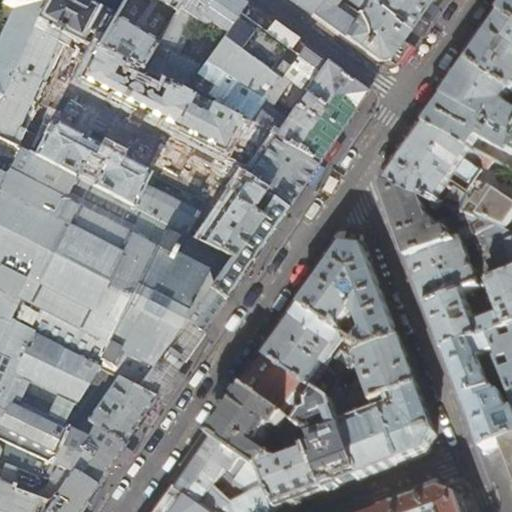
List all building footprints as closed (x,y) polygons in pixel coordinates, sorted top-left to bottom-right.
[(0,0),(0,89),(5,91),(39,19),(48,0),(0,0)] [(85,0),(48,0),(39,19),(72,35),(94,47),(96,48),(115,16),(85,0)] [(123,0),(115,16),(96,48),(134,67),(139,70),(184,0),(123,0)] [(184,0),(139,70),(151,76),(183,92),(245,6),(237,0),(184,0)] [(291,0),(304,9),(312,15),(323,0),(291,0)] [(369,0),(323,0),(312,15),(366,54),(376,62),(389,61),(396,50),(409,32),(369,0)] [(369,0),(409,32),(425,8),(431,0),(369,0)] [(303,48),(245,6),(183,92),(197,99),(214,108),(245,124),(285,72),(303,48)] [(511,20),(505,16),(488,40),(472,65),(511,92),(511,20)] [(72,35),(39,19),(5,91),(3,96),(0,102),(0,139),(73,177),(78,166),(97,175),(91,187),(230,259),(229,260),(245,268),(285,210),(319,161),(260,131),(245,124),(214,108),(207,119),(204,117),(204,116),(191,109),(197,99),(183,92),(151,76),(146,88),(128,78),(134,67),(96,48),(94,47),(78,79),(229,157),(234,146),(254,155),(240,175),(241,176),(239,179),(222,168),(221,165),(168,137),(165,138),(152,163),(164,170),(153,191),(142,185),(147,175),(50,124),(42,140),(23,131),(36,102),(141,158),(153,134),(47,79),(63,44),(67,45),(72,35)] [(319,161),(336,137),(366,94),(328,66),(303,48),(285,72),(245,124),(260,131),(319,161)] [(511,92),(472,65),(459,82),(447,100),(511,133),(511,109),(505,105),(509,99),(511,100),(511,92)] [(0,405),(30,335),(106,375),(135,390),(186,321),(208,289),(229,260),(230,259),(91,187),(73,177),(0,139),(0,102),(3,96),(0,94),(0,405)] [(433,121),(429,127),(475,149),(477,146),(482,139),(511,154),(511,133),(447,100),(435,119),(433,121)] [(467,161),(475,149),(429,127),(413,150),(390,185),(437,205),(438,203),(464,213),(469,199),(470,194),(485,172),(467,161)] [(468,215),(464,213),(438,203),(437,205),(390,185),(385,191),(408,250),(412,260),(497,226),(468,215)] [(473,207),(468,215),(497,226),(412,260),(421,284),(431,308),(465,294),(480,288),(488,285),(486,278),(480,280),(466,246),(487,238),(489,243),(478,247),(482,257),(493,253),(497,265),(486,269),(492,283),(511,275),(511,232),(507,230),(511,222),(511,201),(496,191),(482,213),(473,207)] [(402,343),(366,250),(346,248),(319,287),(304,309),(370,353),(402,343)] [(223,300),(245,268),(229,260),(208,289),(223,300)] [(511,275),(492,283),(488,285),(480,288),(482,293),(491,290),(501,317),(477,328),(465,294),(431,308),(439,330),(448,354),(511,329),(511,275)] [(205,327),(223,300),(208,289),(186,321),(202,332),(205,327)] [(364,356),(370,353),(304,309),(287,334),(270,359),(331,402),(342,386),(343,385),(329,376),(339,361),(353,371),(359,363),(364,356)] [(178,366),(202,332),(186,321),(135,390),(155,401),(178,366)] [(511,329),(448,354),(483,443),(487,453),(506,446),(511,443),(511,329)] [(29,473),(5,464),(0,476),(0,511),(44,511),(61,486),(42,480),(66,431),(68,432),(69,430),(73,423),(78,417),(90,399),(94,392),(106,375),(30,335),(0,405),(0,452),(4,443),(36,458),(29,473)] [(402,343),(370,353),(364,356),(359,363),(376,406),(420,389),(411,366),(402,343)] [(337,405),(331,402),(270,359),(259,375),(248,391),(303,429),(314,435),(329,429),(331,434),(317,439),(320,448),(312,451),(328,494),(337,491),(363,480),(347,433),(345,427),(342,419),(337,405)] [(155,401),(135,390),(106,375),(94,392),(104,398),(98,405),(90,399),(78,417),(122,447),(139,424),(155,401)] [(342,386),(331,402),(337,405),(342,419),(350,416),(353,415),(342,386)] [(420,389),(376,406),(374,407),(376,412),(366,416),(369,424),(347,433),(363,480),(391,469),(430,454),(438,436),(427,407),(420,389)] [(215,439),(231,449),(252,465),(254,466),(266,474),(281,511),(301,504),(328,494),(312,451),(303,429),(248,391),(221,430),(215,439)] [(350,416),(342,419),(345,427),(351,425),(353,421),(350,416)] [(122,447),(78,417),(73,423),(78,429),(75,433),(69,430),(68,432),(66,431),(42,480),(61,486),(71,473),(95,488),(109,467),(122,447)] [(234,491),(252,465),(231,449),(215,439),(192,473),(180,489),(211,511),(280,511),(281,511),(266,474),(254,466),(238,488),(245,493),(233,504),(229,501),(235,493),(234,491)] [(71,473),(61,486),(44,511),(77,511),(81,507),(95,488),(71,473)] [(211,511),(180,489),(170,504),(164,511),(211,511)] [(398,507),(399,511),(467,511),(462,497),(444,489),(423,497),(398,507)]
